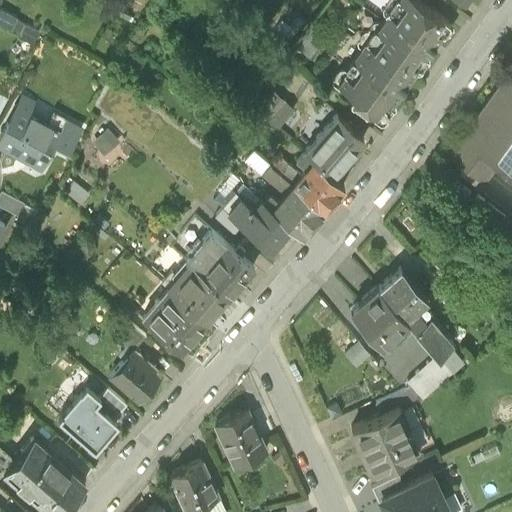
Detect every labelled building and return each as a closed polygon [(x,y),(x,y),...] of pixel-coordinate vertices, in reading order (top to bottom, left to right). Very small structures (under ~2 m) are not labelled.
[(421,0),(394,0),(382,16),(427,48),(449,20),(421,0)] [(16,13),(0,4),(0,20),(9,25),(16,13)] [(380,113),(427,48),(382,16),(367,36),(365,35),(350,55),(352,56),(337,77),(351,87),(350,89),(366,101),(365,102),(380,113)] [(313,21),(295,43),(308,53),(326,31),(313,21)] [(286,73),(297,62),(276,43),(265,54),(286,73)] [(120,60),(133,72),(145,59),(132,47),(120,60)] [(511,66),(449,151),(482,175),(494,158),(511,171),(511,66)] [(276,125),(292,106),(273,89),(257,108),(276,125)] [(34,98),(23,92),(8,120),(6,119),(0,129),(0,138),(19,148),(18,150),(40,161),(52,137),(68,145),(80,122),(64,113),(58,126),(28,110),(34,98)] [(303,148),(314,157),(330,172),(362,136),(349,125),(350,123),(337,111),(303,148)] [(118,136),(105,122),(89,137),(102,151),(118,136)] [(244,157),(285,190),(293,182),(269,161),(253,146),(244,157)] [(295,156),(307,166),(314,157),(303,148),(302,147),(295,156)] [(277,152),(269,161),(293,182),(302,171),(277,152)] [(302,171),(293,182),(322,206),(343,182),(330,172),(314,157),(307,166),(302,171)] [(62,185),(79,200),(88,189),(71,175),(62,185)] [(269,245),(290,221),(272,205),(265,199),(242,179),(234,188),(225,180),(212,195),(269,245)] [(301,231),(322,206),(293,182),(285,190),(279,197),(272,205),(290,221),(301,231)] [(3,189),(0,194),(0,202),(29,217),(35,206),(3,189)] [(265,199),(272,205),(279,197),(271,191),(265,199)] [(29,217),(24,226),(37,233),(48,212),(35,206),(29,217)] [(185,254),(189,258),(227,291),(253,262),(211,225),(185,254)] [(167,283),(169,285),(205,317),(227,291),(189,258),(167,283)] [(400,263),(377,283),(407,317),(407,318),(413,326),(424,317),(413,305),(425,294),(400,263)] [(449,272),(435,285),(460,315),(476,302),(467,292),(466,293),(449,272)] [(407,318),(407,317),(377,283),(349,307),(380,342),(407,318)] [(180,345),(205,317),(169,285),(159,297),(157,295),(142,312),(180,345)] [(428,313),(424,317),(413,326),(435,351),(452,369),(462,360),(454,350),(451,353),(449,349),(453,346),(450,342),(452,340),(428,313)] [(115,331),(126,341),(133,346),(146,332),(128,316),(115,331)] [(355,359),(367,347),(357,336),(344,348),(355,359)] [(160,369),(133,346),(126,341),(119,350),(123,354),(110,370),(138,394),(150,381),(152,383),(160,372),(158,370),(160,369)] [(404,378),(409,383),(418,394),(421,396),(452,369),(435,351),(404,378)] [(97,392),(85,380),(57,413),(94,445),(117,418),(113,414),(93,397),(97,392)] [(106,382),(97,392),(93,397),(113,414),(125,400),(106,382)] [(374,399),(379,410),(397,401),(398,403),(401,402),(418,394),(409,383),(374,399)] [(379,410),(350,423),(371,469),(433,441),(415,402),(404,407),(401,402),(398,403),(397,401),(379,410)] [(217,416),(214,418),(234,459),(266,443),(246,402),(231,409),(230,407),(216,413),(217,416)] [(53,511),(83,478),(32,432),(10,456),(1,466),(3,468),(20,483),(16,488),(23,495),(28,490),(53,511)] [(10,456),(0,447),(0,470),(3,468),(1,466),(10,456)] [(173,467),(169,469),(188,511),(223,511),(228,510),(203,453),(185,461),(184,459),(172,464),(173,467)] [(449,511),(430,470),(402,483),(380,494),(382,499),(387,510),(385,511),(386,511),(449,511)] [(378,500),(382,499),(380,494),(402,483),(396,471),(370,483),(378,500)] [(165,511),(161,500),(133,511),(165,511)]
